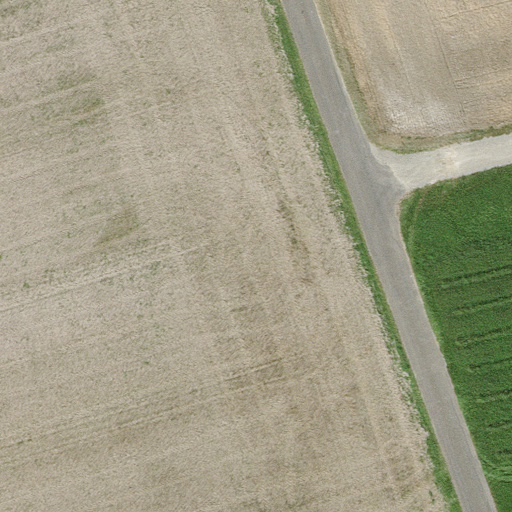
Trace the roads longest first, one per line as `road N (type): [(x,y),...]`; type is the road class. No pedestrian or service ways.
road 1 (track): [(487,511),(304,0)]
road 2 (track): [(369,181),(511,148)]
